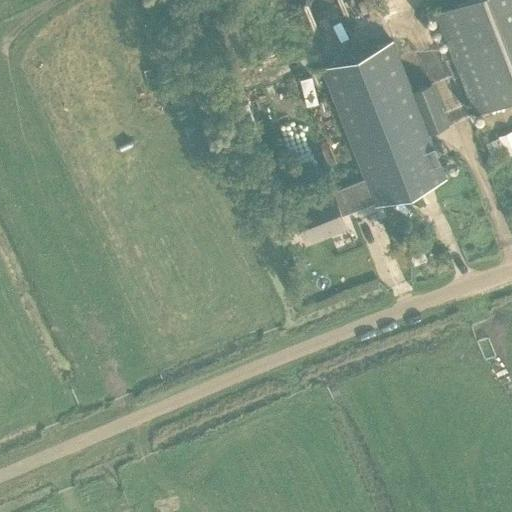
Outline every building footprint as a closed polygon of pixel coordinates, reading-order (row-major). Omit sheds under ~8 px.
[(321,14),(314,0),(292,0),(303,23),(321,14)] [(475,113),(505,101),(511,98),(511,0),(468,0),(436,13),(475,113)] [(229,9),(197,21),(184,26),(199,61),(210,56),(214,67),(246,55),(229,9)] [(292,205),(306,240),(346,224),(342,214),(373,202),(374,205),(446,178),(428,132),(448,124),(432,83),(412,90),(393,40),(321,67),(364,179),(333,190),(333,189),(292,205)] [(499,137),(504,151),(506,157),(511,154),(511,130),(498,136),(499,137)] [(409,254),(413,264),(427,258),(422,247),(419,249),(411,232),(397,238),(405,256),(409,254)]
